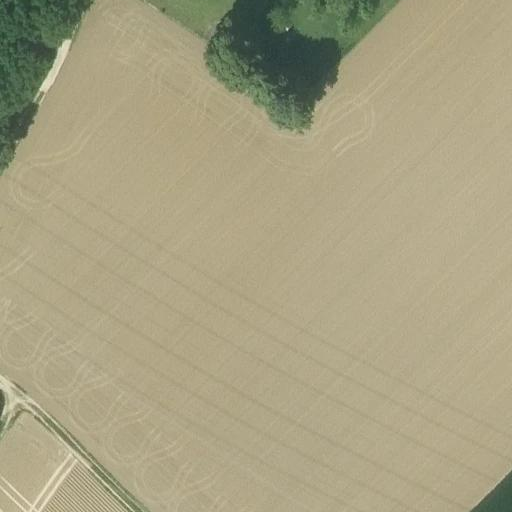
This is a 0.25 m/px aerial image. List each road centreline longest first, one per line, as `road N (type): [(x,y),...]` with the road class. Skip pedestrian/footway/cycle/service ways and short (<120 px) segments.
road 1 (track): [(0,219),(82,68),(74,37)]
road 2 (track): [(139,511),(55,426),(0,386)]
road 3 (track): [(0,140),(98,0)]
